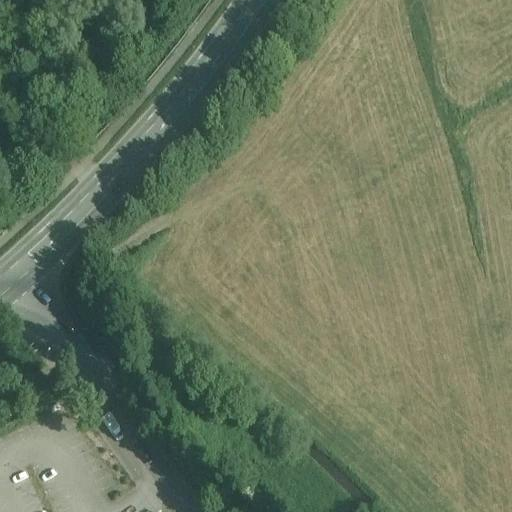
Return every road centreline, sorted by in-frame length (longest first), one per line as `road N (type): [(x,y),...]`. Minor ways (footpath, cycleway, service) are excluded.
road 1 (secondary): [(9,279),(170,117),(256,0)]
road 2 (residential): [(9,279),(193,511)]
